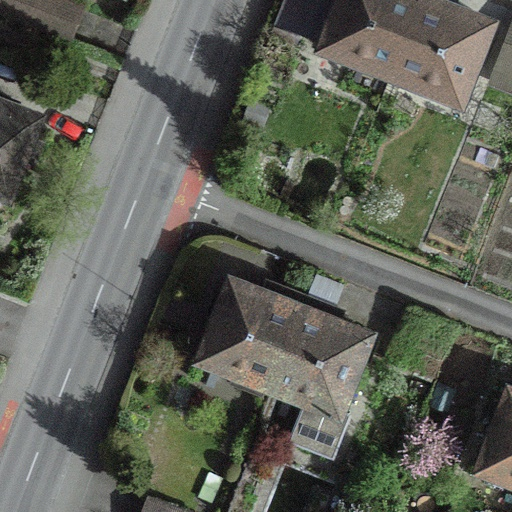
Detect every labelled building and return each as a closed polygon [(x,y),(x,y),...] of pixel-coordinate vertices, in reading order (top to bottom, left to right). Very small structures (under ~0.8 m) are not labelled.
[(81,8),(58,0),(0,0),(0,11),(69,38),(81,8)] [(339,0),(321,48),(391,75),(419,0),(339,0)] [(491,22),(433,0),(419,0),(391,75),(460,102),(491,22)] [(511,34),(488,95),(511,104),(511,34)] [(39,117),(0,101),(0,201),(3,195),(7,197),(39,117)] [(269,386),(307,289),(278,277),(271,295),(231,280),(200,359),(269,386)] [(307,289),(269,386),(307,401),(292,439),(331,454),(346,415),(339,412),(370,334),(330,318),(337,300),(307,289)] [(479,468),(511,480),(511,389),(509,389),(479,468)] [(177,511),(148,501),(144,511),(177,511)]
